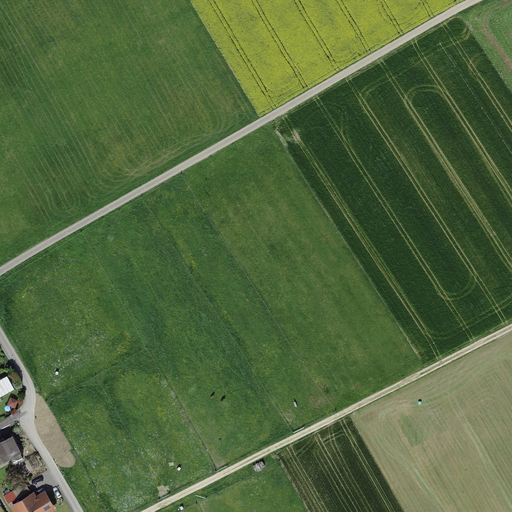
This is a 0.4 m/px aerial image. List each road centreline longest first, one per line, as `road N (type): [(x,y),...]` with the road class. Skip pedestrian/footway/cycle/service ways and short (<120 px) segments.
road 1 (track): [(475,0),(0,271)]
road 2 (track): [(511,330),(152,511)]
